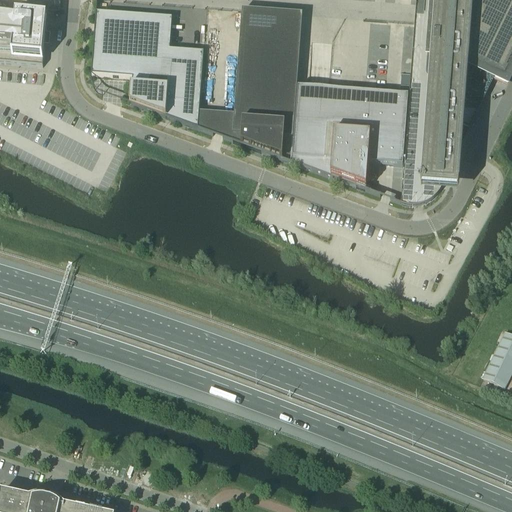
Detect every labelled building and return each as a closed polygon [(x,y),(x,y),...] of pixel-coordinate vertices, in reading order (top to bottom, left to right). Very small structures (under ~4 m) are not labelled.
[(511,0),(416,0),(412,56),(400,206),(401,207),(403,207),(406,208),(408,208),(410,209),(412,209),(414,209),(416,208),(419,208),(421,207),(423,207),(425,206),(427,205),(429,204),(430,203),(432,202),(434,200),(435,199),(437,197),(438,195),(439,193),(506,56),(511,43),(511,0)] [(0,65),(42,69),(44,56),(48,6),(0,1),(0,65)] [(232,144),(232,145),(291,166),(302,18),(242,13),(234,117),(232,144)] [(96,15),(91,78),(98,78),(132,81),(131,108),(197,132),(198,131),(199,114),(203,55),(169,53),(172,21),(96,15)] [(298,90),(292,167),(366,194),(366,193),(368,166),(374,96),(298,90)] [(374,96),(368,166),(402,169),(408,99),(374,96)] [(511,337),(505,334),(483,379),(504,390),(511,373),(511,337)] [(62,507),(59,505),(55,503),(51,502),(51,504),(44,503),(44,500),(40,500),(37,500),(33,501),(29,502),(0,496),(0,511),(72,511),(65,510),(62,507)]
